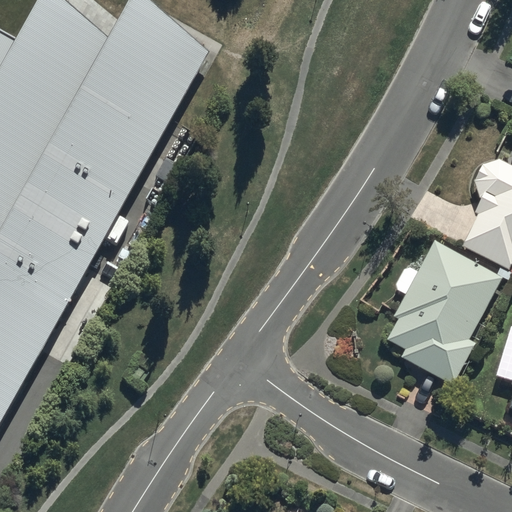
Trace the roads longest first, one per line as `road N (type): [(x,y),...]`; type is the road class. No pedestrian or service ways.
road 1 (residential): [(463,0),(373,169),(238,359)]
road 2 (residential): [(499,511),(358,441),(238,359)]
road 3 (residential): [(238,359),(133,511)]
